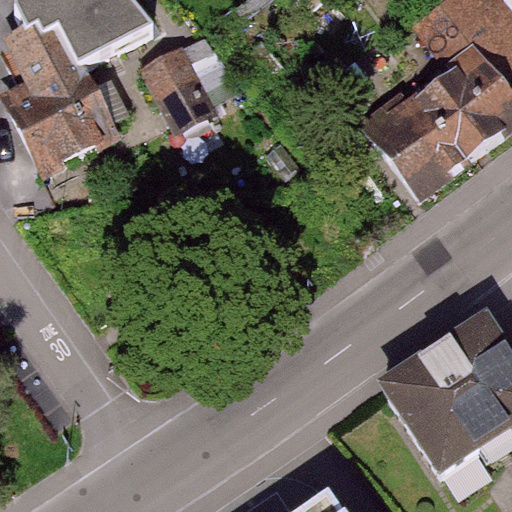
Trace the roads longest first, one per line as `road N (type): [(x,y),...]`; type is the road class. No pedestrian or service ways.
road 1 (residential): [(160,485),(511,224)]
road 2 (residential): [(160,485),(0,252)]
